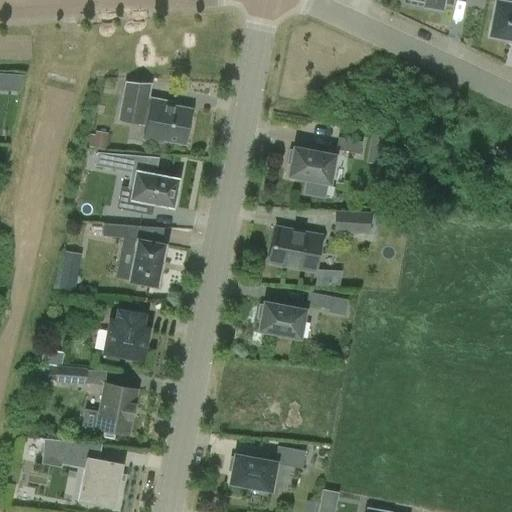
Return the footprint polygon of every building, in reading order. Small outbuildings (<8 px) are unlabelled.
[(425,5),(440,8),(441,1),(450,3),(450,0),(422,0),(426,1),(425,5)] [(495,1),(488,36),(506,40),(506,41),(511,41),(511,0),(509,0),(508,3),(495,1)] [(0,74),(0,89),(11,90),(12,76),(0,74)] [(190,110),(162,104),(163,101),(151,99),(151,100),(147,99),(150,85),(126,83),(119,119),(142,123),(142,122),(146,123),(143,139),(161,143),(161,140),(184,144),(190,110)] [(92,131),(91,144),(106,145),(107,132),(92,131)] [(335,149),(359,154),(361,142),(338,137),(335,149)] [(293,148),(293,151),(289,150),(287,163),(290,163),(288,175),(306,179),(303,194),(325,198),(328,183),(329,183),(334,155),(293,148)] [(118,154),(99,152),(96,166),(115,170),(118,154)] [(117,209),(146,214),(148,203),(172,207),(177,179),(136,172),(133,189),(121,186),(117,209)] [(335,210),(334,231),(369,233),(369,232),(374,232),(375,215),(369,215),(370,212),(335,210)] [(127,237),(137,240),(140,225),(127,224),(103,223),(102,236),(125,237),(127,237)] [(274,228),(268,262),(314,271),(320,237),(274,228)] [(137,240),(127,237),(125,237),(122,250),(134,252),(129,281),(156,286),(164,245),(137,240)] [(58,289),(74,292),(79,270),(63,267),(58,289)] [(340,287),(342,270),(318,267),(316,284),(340,287)] [(332,297),(308,292),(306,304),(330,309),(332,297)] [(261,319),(258,331),(299,339),(305,310),(264,303),(263,306),(260,305),(257,318),(261,319)] [(144,315),(117,310),(115,323),(109,321),(103,353),(106,353),(105,358),(118,360),(118,356),(142,360),(148,329),(142,328),(144,315)] [(56,366),(55,381),(105,383),(105,371),(87,370),(87,368),(56,366)] [(134,403),(136,389),(105,383),(99,411),(84,408),(80,429),(97,432),(98,429),(128,435),(130,420),(132,414),(133,409),(134,403)] [(123,464),(86,457),(74,456),(75,442),(43,439),(42,454),(64,456),(62,464),(84,468),(77,502),(114,509),(123,464)] [(275,464),(301,469),(305,451),(277,446),(274,463),(235,455),(234,458),(231,458),(228,471),(231,471),(229,483),(270,491),(275,464)] [(324,488),(318,511),(333,511),(338,491),(324,488)]
